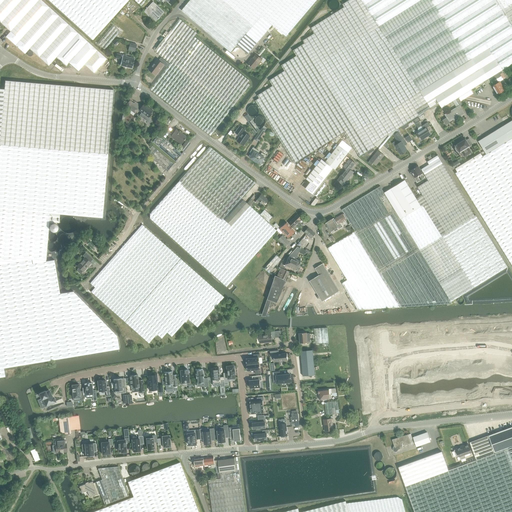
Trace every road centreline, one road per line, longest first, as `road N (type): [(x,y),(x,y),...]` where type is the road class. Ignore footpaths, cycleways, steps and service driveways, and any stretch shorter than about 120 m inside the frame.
road 1 (residential): [(54,382),(138,364),(238,357),(248,449)]
road 2 (unclassified): [(315,212),(511,98)]
road 3 (unclassified): [(315,212),(133,83)]
road 4 (residential): [(376,354),(511,349)]
road 5 (unclassified): [(133,83),(55,76),(7,54)]
road 6 (unclassified): [(381,427),(511,413)]
